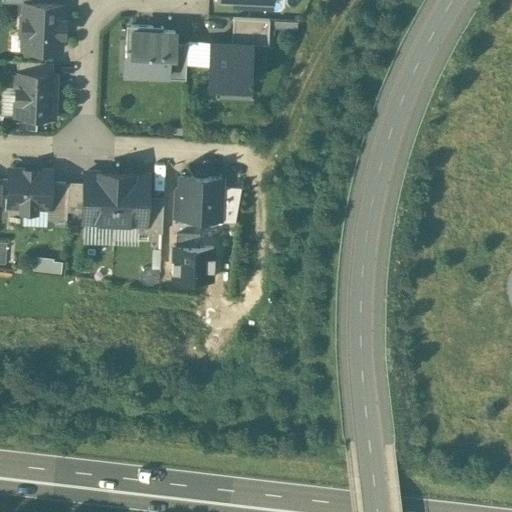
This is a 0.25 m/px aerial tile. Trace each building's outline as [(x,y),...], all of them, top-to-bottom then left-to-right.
[(65,6),(25,5),(23,49),(65,50),(65,37),(69,37),(70,19),(65,19),(65,6)] [(233,17),(232,41),(251,42),(268,43),(269,19),(233,17)] [(163,26),(126,25),(125,73),(167,74),(168,53),(174,54),(174,43),(175,31),(163,30),(163,26)] [(232,41),(210,40),(209,80),(221,81),(220,94),(248,96),(251,42),(232,41)] [(187,44),(174,43),(174,54),(168,53),(167,74),(167,78),(185,79),(187,44)] [(53,62),(17,60),(17,72),(52,74),(53,62)] [(52,74),(17,72),(15,114),(53,116),(54,74),(52,74)] [(50,169),(10,167),(8,203),(22,204),(22,208),(36,208),(36,205),(47,205),(49,206),(50,181),(50,169)] [(116,172),(84,171),(84,182),(83,210),(83,219),(114,220),(116,172)] [(148,173),(116,172),(114,220),(139,222),(145,222),(147,195),(148,173)] [(222,177),(180,174),(179,186),(175,186),(174,220),(207,222),(207,217),(220,217),(221,185),(222,177)] [(67,181),(50,181),(49,206),(47,205),(47,217),(66,218),(66,209),(67,181)] [(83,210),(84,182),(67,181),(66,209),(83,210)] [(234,221),(241,186),(221,185),(220,217),(220,221),(234,221)] [(163,196),(147,195),(145,222),(139,222),(138,230),(161,231),(163,196)] [(62,270),(63,258),(35,255),(34,267),(62,270)]
